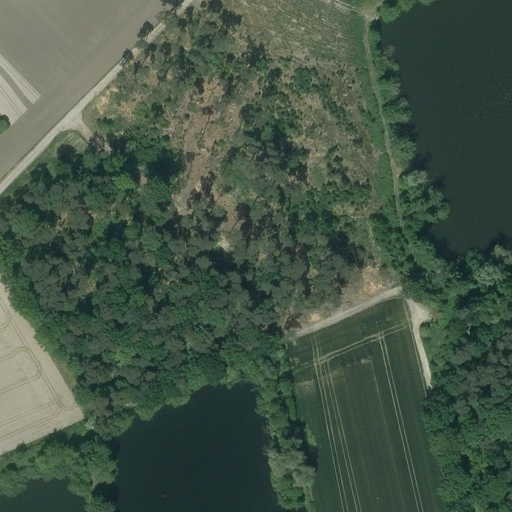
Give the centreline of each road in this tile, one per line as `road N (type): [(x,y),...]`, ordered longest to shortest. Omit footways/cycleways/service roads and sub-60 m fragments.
road 1 (track): [(0,263),(87,407),(101,417),(405,284)]
road 2 (track): [(405,284),(458,511)]
